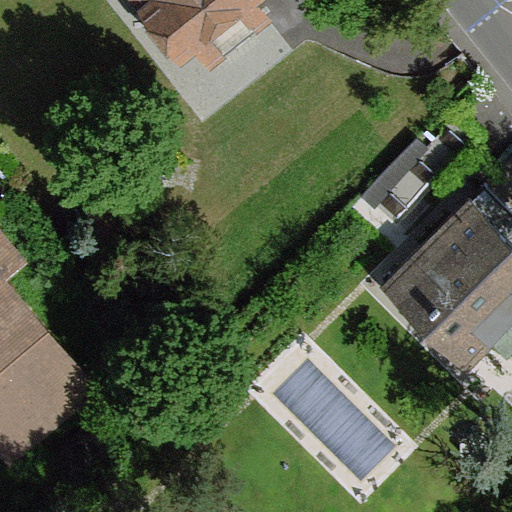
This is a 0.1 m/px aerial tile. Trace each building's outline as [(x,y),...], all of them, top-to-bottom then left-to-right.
[(149,0),(183,44),(194,35),(236,0),(149,0)] [(266,15),(253,0),(236,0),(194,35),(213,58),(266,15)] [(458,116),(418,160),(440,181),(480,137),(458,116)] [(511,208),(487,183),(392,281),(470,361),(511,316),(511,208)] [(0,275),(2,274),(24,257),(0,227),(0,275)] [(0,439),(12,453),(93,384),(2,274),(0,275),(0,439)]
